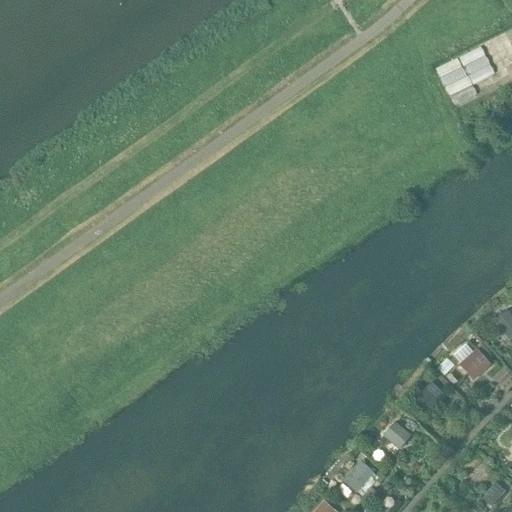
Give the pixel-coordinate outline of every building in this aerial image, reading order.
[(491,324),(507,344),(511,339),(511,320),(506,313),(491,324)] [(468,344),(458,352),(470,367),(481,358),(468,344)] [(431,403),(439,395),(442,392),(434,384),(423,396),(431,403)] [(382,438),(398,452),(411,437),(395,423),(382,438)] [(343,483),(357,495),(374,475),(359,463),(343,483)] [(485,496),(497,506),(507,494),(496,484),(485,496)]
